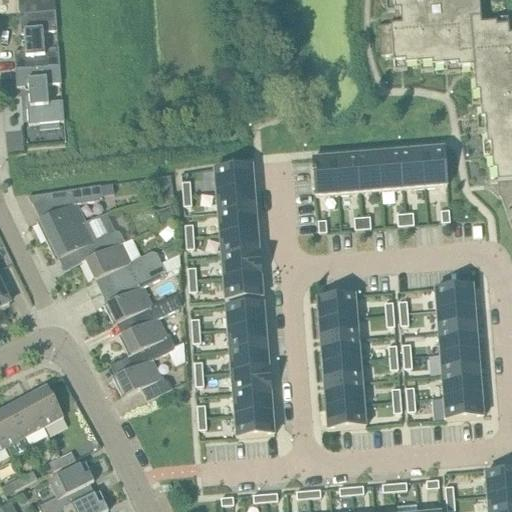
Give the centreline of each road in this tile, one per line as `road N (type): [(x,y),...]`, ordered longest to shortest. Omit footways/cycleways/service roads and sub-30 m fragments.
road 1 (residential): [(288,269),(465,255),(492,262),(511,420)]
road 2 (residential): [(511,451),(305,468)]
road 3 (residential): [(288,269),(305,468)]
road 4 (residential): [(150,511),(68,356),(53,344)]
road 5 (residential): [(53,344),(44,306),(0,215)]
